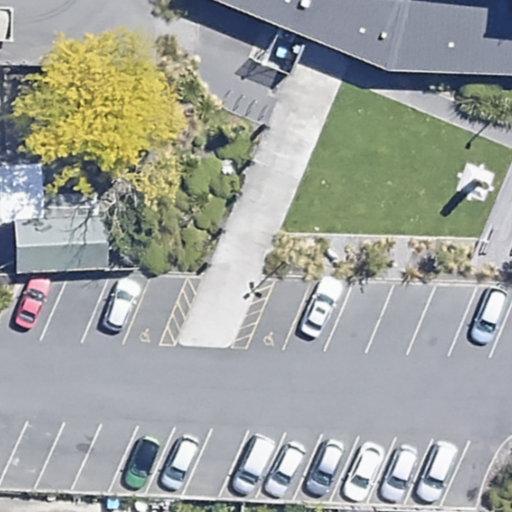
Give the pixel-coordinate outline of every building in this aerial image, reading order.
[(511,87),(511,0),(200,0),(199,4),(385,82),(511,87)] [(511,98),(280,90),(276,206),(217,204),(214,289),(277,291),(274,361),(183,358),(180,444),(508,457),(511,338),(511,322),(443,320),(446,267),(511,269),(511,98)] [(40,167),(0,168),(0,224),(41,224),(40,167)] [(105,222),(17,225),(19,276),(107,273),(105,222)] [(0,511),(487,511),(412,509),(411,511),(159,511),(160,498),(0,491),(0,511)]
